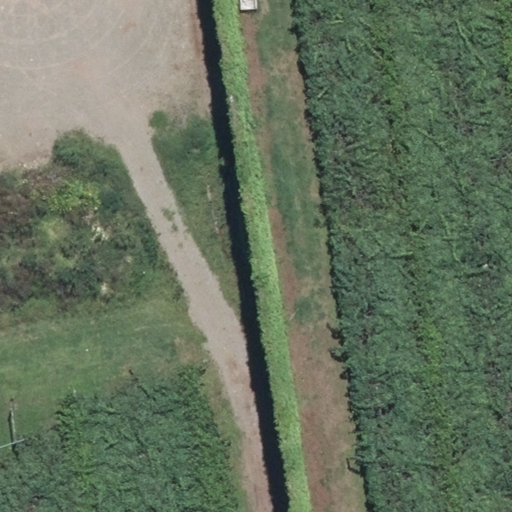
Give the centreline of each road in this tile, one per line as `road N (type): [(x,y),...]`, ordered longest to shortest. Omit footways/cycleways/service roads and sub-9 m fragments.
road 1 (track): [(171,0),(269,410),(285,511)]
road 2 (track): [(367,511),(291,0)]
